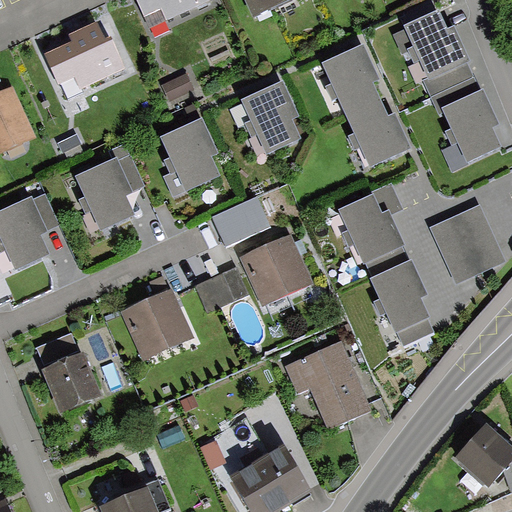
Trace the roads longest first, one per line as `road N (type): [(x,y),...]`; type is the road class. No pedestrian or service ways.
road 1 (secondary): [(363,511),(421,431),(511,331)]
road 2 (residential): [(0,389),(49,511)]
